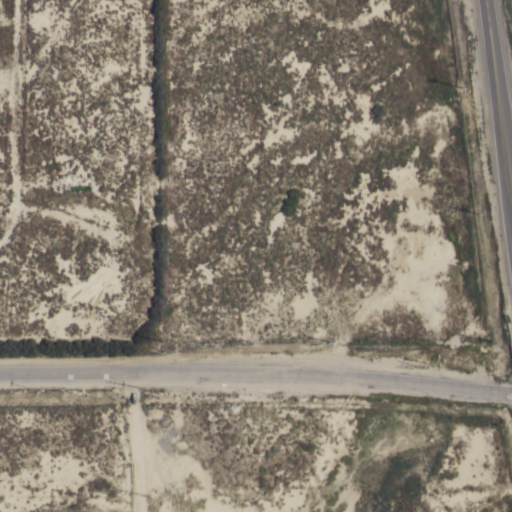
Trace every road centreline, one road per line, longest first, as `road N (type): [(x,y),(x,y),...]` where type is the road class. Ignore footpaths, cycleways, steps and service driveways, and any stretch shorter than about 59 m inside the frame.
road 1 (tertiary): [(511,395),(319,376),(0,374)]
road 2 (primary): [(511,177),(488,0)]
road 3 (track): [(135,511),(135,374)]
